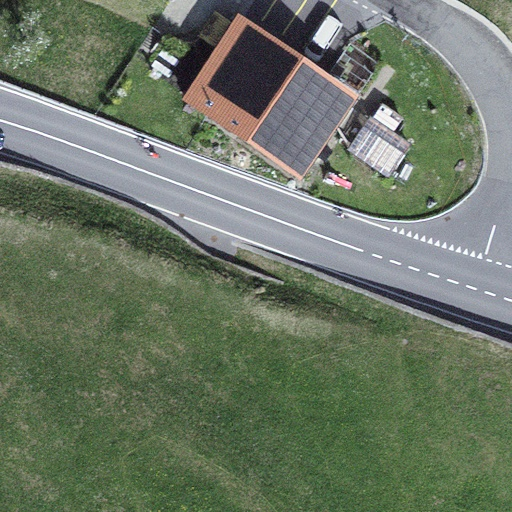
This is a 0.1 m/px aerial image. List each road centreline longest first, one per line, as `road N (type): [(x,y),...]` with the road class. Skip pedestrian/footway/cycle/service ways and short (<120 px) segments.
road 1 (primary): [(475,289),(0,123)]
road 2 (track): [(435,350),(217,252),(191,190)]
road 3 (tertiary): [(511,140),(497,76),(469,39),(405,0)]
road 4 (tertiary): [(475,289),(511,160)]
